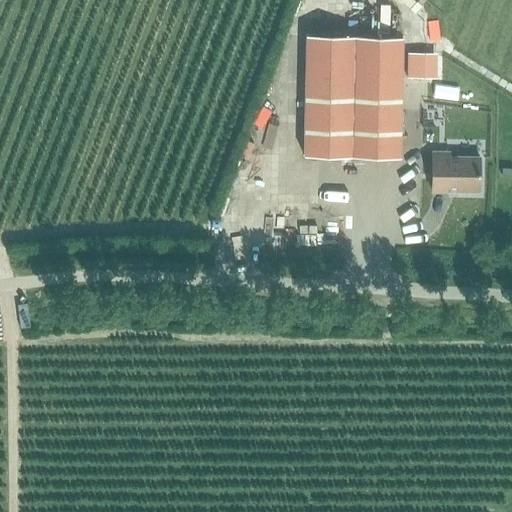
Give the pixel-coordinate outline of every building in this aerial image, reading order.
[(176,0),(174,153),(264,155),(267,0),(176,0)] [(306,35),(304,155),(400,157),(403,37),(306,35)] [(429,52),(408,52),(408,77),(429,78),(429,52)] [(423,96),(405,96),(405,109),(423,109),(423,96)] [(449,152),(433,152),(432,191),(479,191),(480,157),(449,156),(449,152)]
